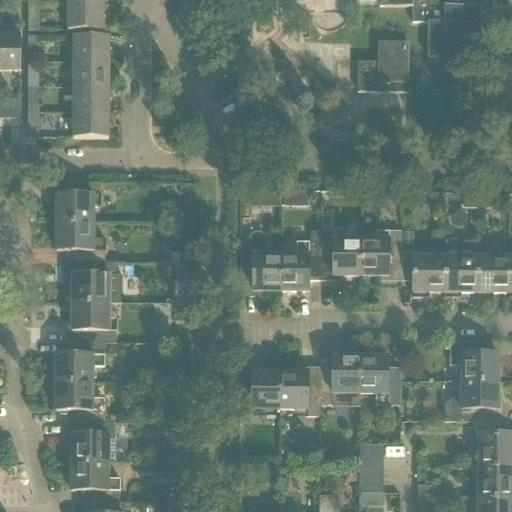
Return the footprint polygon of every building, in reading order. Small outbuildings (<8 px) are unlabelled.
[(511,0),(286,0),(287,3),(311,3),(311,1),(324,2),(324,0),(379,0),(379,10),(413,10),(413,25),(428,25),(428,59),(462,59),(462,43),(479,43),(479,0),(493,0),(493,2),(511,2),(511,0)] [(39,33),(39,7),(28,7),(28,33),(39,33)] [(102,33),(103,7),(68,7),(68,33),(102,33)] [(0,73),(20,73),(20,59),(20,39),(0,38),(0,73)] [(39,65),(39,39),(28,39),(28,64),(39,65)] [(108,65),(108,39),(73,39),(73,65),(108,65)] [(407,95),(408,45),(377,45),(377,65),(357,64),(357,95),(407,95)] [(39,90),(39,65),(28,64),(28,90),(39,90)] [(108,90),(108,65),(73,65),(73,90),(108,90)] [(39,115),(39,90),(28,90),(28,115),(39,115)] [(108,115),(108,90),(73,90),(73,115),(108,115)] [(0,120),(20,120),(20,111),(0,110),(0,120)] [(39,141),(39,115),(28,115),(28,141),(39,141)] [(108,141),(108,115),(73,115),(73,141),(108,141)] [(51,185),(51,198),(56,198),(56,225),(92,225),(92,210),(92,199),(101,199),(101,185),(51,185)] [(284,194),(284,209),(294,209),(294,194),(284,194)] [(476,211),(476,196),(465,195),(464,211),(476,211)] [(490,211),(490,196),(476,196),(476,211),(490,211)] [(105,266),(105,241),(92,241),(92,225),(56,225),(56,253),(67,253),(67,265),(105,266)] [(360,279),(361,241),(334,241),(334,233),(320,233),(320,234),(320,283),(333,284),(333,279),(360,279)] [(240,283),(240,300),(253,300),(253,294),(280,294),(281,257),(265,256),(265,245),(264,245),(264,239),(262,236),(258,234),(254,234),(251,236),(249,239),(249,245),(240,245),(240,267),(240,272),(240,283)] [(320,283),(320,234),(310,234),(310,245),(297,245),(297,257),(281,257),(280,294),(308,294),(308,283),(320,283)] [(361,241),(360,279),(387,279),(387,284),(399,284),(400,253),(401,253),(401,250),(401,234),(388,234),(388,242),(376,242),(361,241)] [(444,295),(444,300),(453,300),(453,295),(460,295),(476,295),(476,260),(476,244),(444,244),(444,259),(444,295)] [(400,253),(399,284),(412,284),(412,300),(421,300),(421,295),(444,295),(444,259),(414,259),(414,253),(414,250),(401,250),(401,253),(400,253)] [(476,295),(476,300),(485,300),(485,296),(508,296),(508,260),(508,253),(495,253),(492,260),(476,260),(476,295)] [(180,266),(180,254),(168,254),(168,266),(180,266)] [(181,255),(181,264),(193,264),(193,255),(181,255)] [(67,265),(67,278),(72,278),(72,285),(72,305),(109,305),(120,306),(121,277),(117,277),(117,266),(105,266),(67,265)] [(180,273),(180,283),(192,283),(192,274),(192,273),(180,273)] [(66,332),(66,345),(104,345),(115,346),(115,333),(109,333),(109,322),(109,305),(72,305),(71,332),(66,332)] [(498,384),(498,356),(487,356),(487,344),(449,344),(449,368),(461,368),(461,384),(498,384)] [(55,357),(55,385),(92,385),(92,382),(96,380),(96,373),(92,371),(92,369),(104,369),(104,345),(66,345),(66,357),(55,357)] [(319,370),(319,409),(320,409),(359,409),(359,396),(360,359),(332,359),(332,370),(319,370)] [(400,408),(400,391),(400,371),(388,370),(388,359),(360,359),(359,396),(375,396),(375,408),(400,408)] [(239,369),(239,418),(252,418),(252,412),(263,412),(279,412),(279,375),(253,375),(253,369),(239,369)] [(279,375),(279,412),(295,412),(306,412),(306,419),(320,419),(320,409),(319,409),(319,370),(306,370),(306,375),(279,375)] [(444,407),(443,425),(453,425),(472,425),(472,424),(503,424),(503,411),(498,411),(498,384),(461,384),(461,400),(461,407),(444,407)] [(104,425),(104,400),(92,400),(92,385),(55,385),(55,413),(66,413),(66,425),(104,425)] [(511,436),(502,437),(503,424),(472,424),(472,425),(472,438),(477,438),(477,469),(511,469),(511,436)] [(66,425),(66,438),(71,438),(71,465),(107,465),(114,465),(115,425),(104,425),(66,425)] [(383,459),(384,447),(359,447),(359,459),(383,459)] [(168,449),(168,466),(191,466),(191,449),(168,449)] [(319,449),(319,459),(328,459),(329,449),(319,449)] [(383,472),(383,459),(359,459),(359,462),(359,469),(359,471),(383,472)] [(118,505),(119,482),(107,482),(107,465),(71,465),(70,493),(81,493),(81,505),(118,505)] [(511,469),(477,469),(477,501),(511,501),(511,469)] [(344,470),(344,483),(357,483),(357,470),(344,470)] [(383,483),(383,472),(359,471),(358,483),(383,483)] [(358,496),(383,496),(383,483),(358,483),(358,496)] [(417,501),(426,501),(426,488),(417,488),(417,501)] [(181,492),(181,502),(190,502),(190,492),(181,492)] [(318,511),(332,511),(333,500),(319,500),(318,511)] [(416,511),(426,511),(426,501),(417,501),(416,511)] [(511,511),(511,501),(477,501),(476,511),(511,511)]
